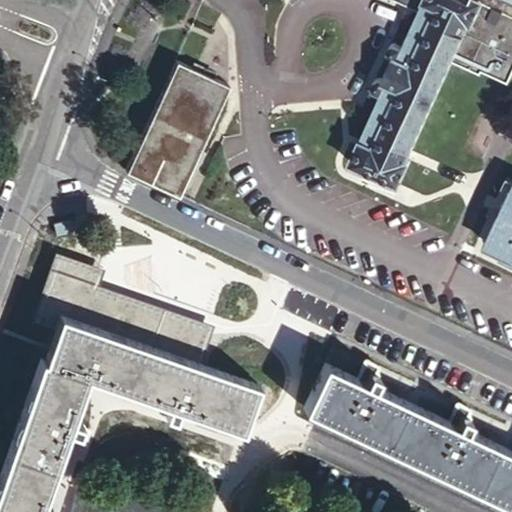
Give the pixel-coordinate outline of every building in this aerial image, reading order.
[(401,47),(395,59),(385,81),(379,94),(347,163),(397,186),(407,162),(404,161),(453,60),(480,74),(482,71),(507,83),(511,73),(511,15),(479,0),(413,0),(420,3),(419,6),(416,13),(401,47)] [(511,0),(479,0),(511,15),(511,0)] [(388,56),(395,59),(401,47),(397,44),(392,47),(388,45),(385,51),(388,56)] [(152,106),(205,131),(228,81),(174,56),(152,106)] [(379,94),(385,81),(380,79),(374,82),(371,80),(368,87),(370,89),(379,94)] [(125,168),(144,176),(177,192),(205,131),(152,106),(125,168)] [(511,182),(481,244),(497,252),(495,257),(511,265),(511,182)] [(54,306),(192,355),(203,322),(86,281),(87,278),(93,263),(53,249),(31,310),(50,317),(54,306)] [(54,306),(50,317),(38,350),(35,349),(0,446),(0,511),(37,511),(40,503),(33,501),(59,427),(68,430),(74,413),(65,409),(81,366),(236,422),(253,377),(192,355),(54,306)] [(369,374),(328,354),(324,363),(303,406),(319,414),(511,507),(511,443),(462,419),(369,374)]
